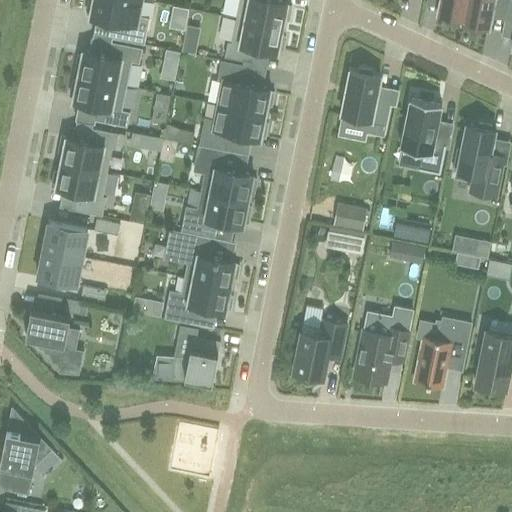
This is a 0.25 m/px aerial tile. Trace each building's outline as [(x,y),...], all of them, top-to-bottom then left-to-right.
[(138,16),(141,0),(88,0),(86,13),(90,14),(89,16),(115,21),(112,37),(143,43),(148,18),(138,16)] [(239,0),(236,17),(283,27),(285,18),(289,19),(291,5),(287,5),(288,1),(282,0),(239,0)] [(463,21),(466,0),(440,0),(438,13),(437,17),(453,20),(454,16),(463,18),(462,21),(463,21)] [(466,0),(463,21),(473,23),(472,28),(487,31),(493,0),(507,3),(507,0),(466,0)] [(285,36),(281,35),(283,27),(236,17),(231,41),(228,41),(224,56),(252,61),(255,47),(278,52),(279,49),(282,49),(285,36)] [(78,71),(77,75),(126,85),(131,61),(139,62),(142,47),(111,41),(108,55),(83,50),(81,55),(78,54),(74,70),(78,71)] [(221,59),(217,78),(223,79),(219,103),(266,113),(267,104),(271,105),(274,91),(270,90),(271,87),(245,82),(248,65),(221,59)] [(375,101),(380,75),(373,74),(372,70),(360,67),(357,71),(350,69),(340,118),(368,124),(367,132),(384,135),(390,104),(375,101)] [(122,109),(126,85),(77,75),(77,80),(73,79),(69,95),(73,96),(72,101),(98,106),(95,120),(126,126),(129,111),(122,109)] [(440,173),(445,144),(434,142),(441,104),(410,98),(400,146),(422,151),(419,169),(440,173)] [(264,122),(266,113),(219,103),(216,119),(204,116),(199,145),(226,150),(230,132),(261,138),(261,135),(265,136),(268,123),(264,122)] [(466,123),(461,148),(457,147),(453,169),(457,170),(455,176),(472,179),(469,191),(496,196),(503,162),(489,160),(495,129),(491,128),(492,124),(479,122),(478,125),(466,123)] [(61,135),(58,151),(62,152),(60,161),(107,171),(112,147),(116,148),(119,132),(91,127),(89,141),(61,135)] [(509,148),(510,134),(498,133),(497,148),(509,148)] [(229,150),(226,150),(199,145),(194,169),(205,171),(202,189),(249,199),(250,193),(254,194),(257,178),(253,177),(254,174),(225,168),(229,150)] [(102,195),(107,171),(60,161),(58,171),(54,170),(51,186),(79,192),(76,205),(103,211),(106,196),(102,195)] [(248,222),(251,206),(247,205),(249,199),(202,189),(198,207),(187,205),(182,230),(213,237),(217,219),(243,225),(244,221),(248,222)] [(97,217),(94,229),(118,234),(120,222),(97,217)] [(49,220),(43,248),(83,255),(88,228),(49,220)] [(187,261),(184,276),(231,286),(233,277),(237,278),(239,264),(235,264),(236,260),(210,255),(213,241),(181,234),(176,258),(187,261)] [(394,256),(426,259),(428,247),(395,243),(394,256)] [(77,283),(83,255),(43,248),(38,275),(77,283)] [(229,294),(231,286),(184,276),(181,291),(170,289),(165,312),(192,318),(195,305),(226,311),(227,308),(230,309),(233,295),(229,294)] [(83,284),(81,296),(105,301),(107,289),(83,284)] [(65,342),(70,316),(31,308),(25,335),(60,372),(79,373),(84,349),(69,346),(65,342)] [(442,384),(447,360),(463,363),(470,321),(442,317),(438,339),(422,336),(415,379),(426,381),(426,383),(430,384),(431,382),(442,384)] [(323,377),(328,354),(340,356),(341,348),(346,323),(323,318),(321,327),(302,323),(292,371),(305,374),(305,378),(318,380),(319,377),(323,377)] [(364,329),(355,376),(385,381),(390,352),(404,355),(408,329),(390,326),(389,334),(364,329)] [(484,337),(480,336),(478,349),(482,350),(475,384),(493,388),(494,386),(506,388),(511,360),(511,334),(486,329),(484,337)] [(188,356),(174,355),(172,379),(200,381),(200,379),(212,381),(220,340),(193,334),(188,356)] [(7,488),(29,493),(34,465),(52,448),(11,405),(0,461),(0,463),(11,466),(7,488)] [(44,511),(46,508),(22,503),(20,511),(44,511)]
